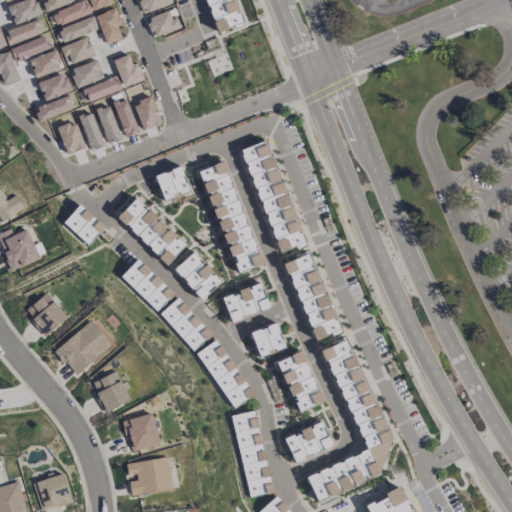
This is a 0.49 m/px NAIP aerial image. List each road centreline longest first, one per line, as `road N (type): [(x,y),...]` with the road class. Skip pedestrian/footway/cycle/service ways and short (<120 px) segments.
road 1 (residential): [(310,82),(178,133),(123,0),(5,104),(74,170),(178,133)]
road 2 (secondary): [(310,82),(397,301),(511,503)]
road 3 (secondary): [(511,446),(425,283),(335,68)]
road 4 (residential): [(101,511),(87,444),(0,327)]
road 5 (residential): [(498,0),(310,82)]
